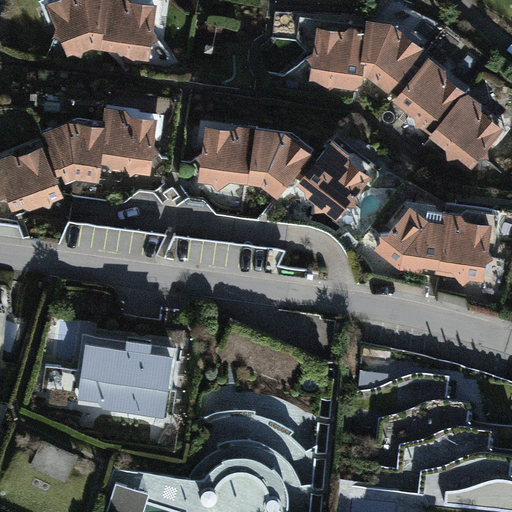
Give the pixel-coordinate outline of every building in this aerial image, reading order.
[(69,63),(84,56),(100,58),(107,0),(52,0),(42,5),(69,63)] [(152,68),(160,4),(129,0),(107,0),(100,58),(100,62),(152,68)] [(393,102),(430,56),(404,34),(373,27),(373,34),(368,85),(393,102)] [(373,34),(321,29),(315,91),(367,96),(368,85),(373,34)] [(470,87),(430,56),(393,102),(433,134),(467,92),(470,87)] [(471,179),(511,128),(467,92),(433,134),(426,143),(471,179)] [(154,178),(162,117),(110,110),(108,129),(102,170),(154,178)] [(42,140),(61,187),(78,180),(99,185),(102,170),(108,129),(73,125),(42,140)] [(258,128),(208,125),(204,186),(254,190),(258,128)] [(265,191),(285,206),(298,192),(322,158),(286,131),(258,128),(254,190),(265,191)] [(61,187),(42,140),(2,158),(2,182),(18,217),(66,196),(61,187)] [(345,225),(380,176),(334,143),(322,158),(298,192),(345,225)] [(380,250),(404,271),(437,278),(445,223),(434,221),(415,206),(380,250)] [(487,284),(495,221),(446,214),(445,223),(437,278),(487,284)] [(101,511),(327,511),(339,367),(230,320),(200,400),(192,477),(114,469),(101,511)] [(72,407),(168,424),(181,352),(85,336),(72,407)] [(394,484),(417,486),(414,506),(479,511),(511,511),(511,385),(452,374),(410,377),(357,394),(353,437),(377,439),(375,464),(395,466),(394,484)] [(43,444),(33,471),(69,484),(79,456),(43,444)]
